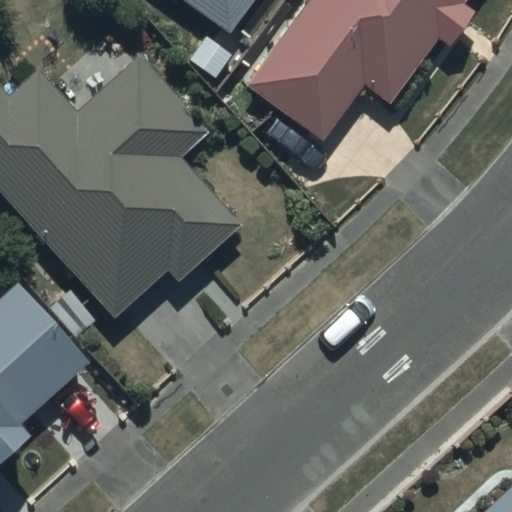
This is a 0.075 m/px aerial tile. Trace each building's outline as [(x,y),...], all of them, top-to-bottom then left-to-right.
[(196,0),(226,21),(240,0),(196,0)] [(299,0),(242,80),(316,133),(360,72),(386,91),(431,28),(443,37),(466,5),(458,0),(299,0)] [(0,85),(0,179),(110,306),(164,260),(173,271),(233,219),(174,151),(201,127),(135,51),(72,105),(33,59),(1,87),(0,85)] [(84,353),(17,276),(0,290),(0,436),(21,418),(16,412),(84,353)] [(511,511),(511,471),(469,511),(511,511)]
